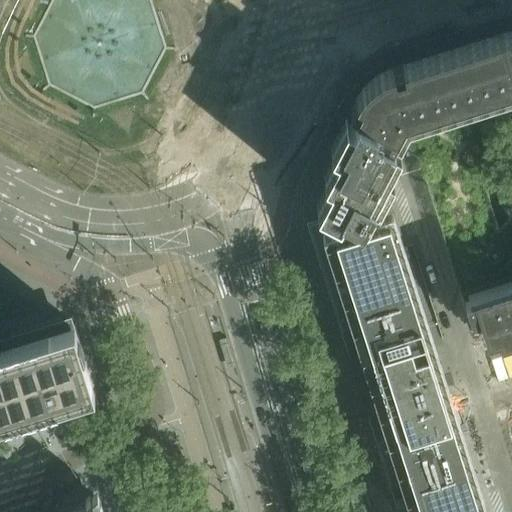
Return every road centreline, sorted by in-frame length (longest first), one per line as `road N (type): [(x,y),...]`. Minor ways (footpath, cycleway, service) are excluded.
road 1 (residential): [(511,495),(426,219)]
road 2 (tertiary): [(91,235),(192,204),(253,343)]
road 3 (secondary): [(0,242),(223,170)]
road 4 (unclassified): [(91,235),(148,386),(145,417)]
road 5 (tertiary): [(253,343),(260,295),(223,170)]
road 6 (tertiary): [(305,511),(253,343)]
road 7 (residential): [(145,417),(127,437),(55,469),(5,511)]
road 8 (secondary): [(223,170),(255,155),(289,103),(295,75),(288,36)]
